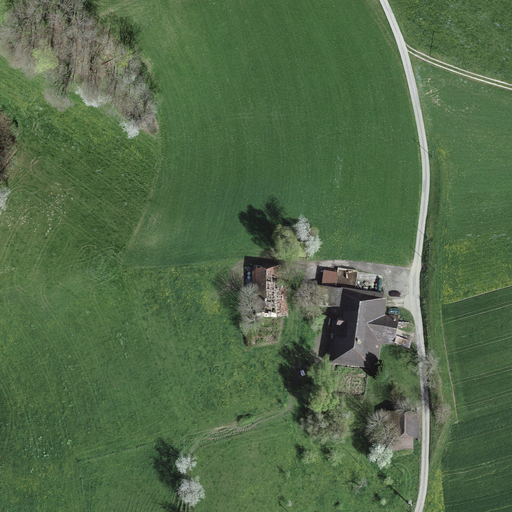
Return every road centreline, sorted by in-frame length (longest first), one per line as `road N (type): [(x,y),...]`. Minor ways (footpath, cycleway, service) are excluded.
road 1 (unclassified): [(418,511),(426,422),(416,286),(428,171),(410,67),(384,0)]
road 2 (track): [(417,273),(328,266),(305,298)]
